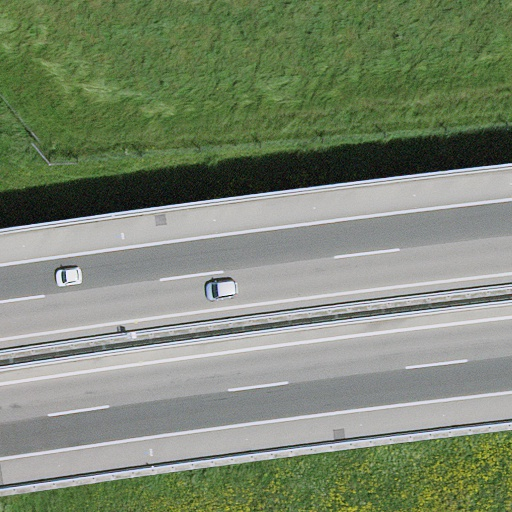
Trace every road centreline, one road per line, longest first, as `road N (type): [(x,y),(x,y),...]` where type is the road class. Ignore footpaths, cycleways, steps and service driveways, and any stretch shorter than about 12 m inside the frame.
road 1 (motorway): [(0,422),(511,355)]
road 2 (motorway): [(511,236),(0,302)]
